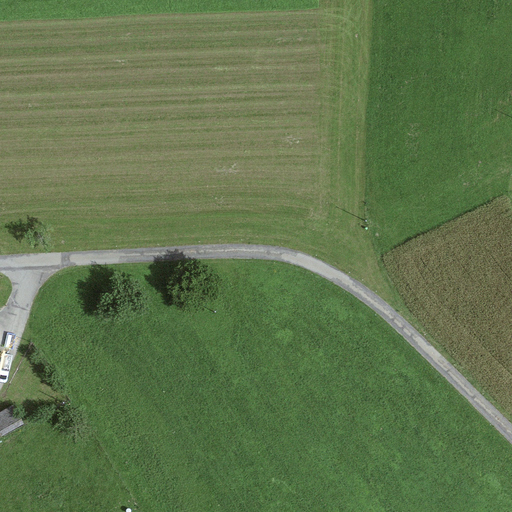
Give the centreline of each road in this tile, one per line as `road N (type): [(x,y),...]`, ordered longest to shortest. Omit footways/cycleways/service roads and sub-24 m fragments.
road 1 (track): [(315,264),(233,250),(0,268)]
road 2 (track): [(511,436),(374,301),(315,264)]
road 3 (track): [(0,383),(28,265)]
